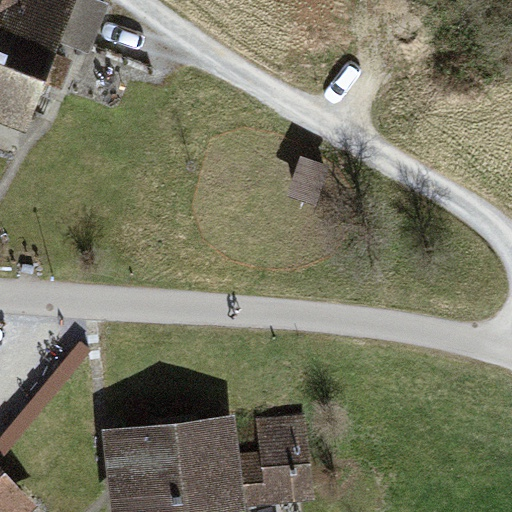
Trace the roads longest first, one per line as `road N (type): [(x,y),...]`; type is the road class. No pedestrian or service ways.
road 1 (unclassified): [(0,296),(318,316),(511,354)]
road 2 (track): [(511,252),(459,202),(255,83),(136,0)]
